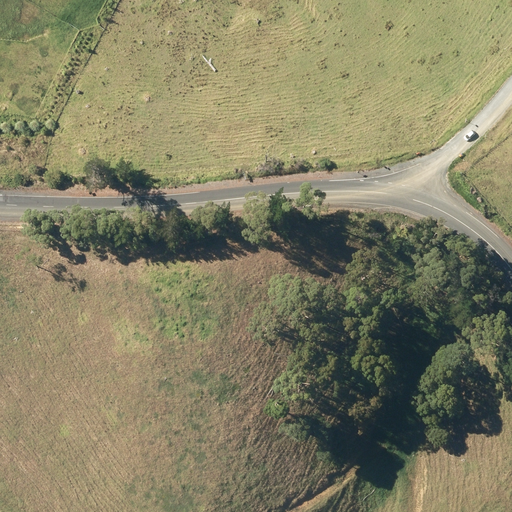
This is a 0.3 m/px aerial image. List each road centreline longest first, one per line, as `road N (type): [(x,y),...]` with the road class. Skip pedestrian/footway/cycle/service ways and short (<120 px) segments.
road 1 (tertiary): [(0,202),(180,204),(316,190),(404,196)]
road 2 (unclassified): [(404,196),(511,91)]
road 3 (tertiary): [(404,196),(457,218),(511,271)]
